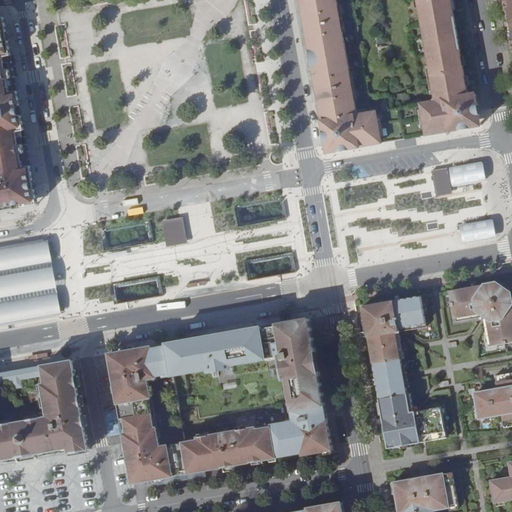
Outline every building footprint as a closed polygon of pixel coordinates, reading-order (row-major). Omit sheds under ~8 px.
[(297,0),(326,160),(402,147),(478,133),(454,0),(297,0)] [(34,205),(0,18),(0,58),(25,199),(34,205)] [(0,58),(0,203),(25,199),(0,58)] [(482,162),(449,167),(450,170),(451,178),(453,189),(485,183),(484,172),(482,165),(482,162)] [(452,193),(448,167),(431,170),(436,196),(452,193)] [(0,203),(0,211),(34,205),(25,199),(0,203)] [(178,217),(162,220),(166,241),(167,247),(187,243),(183,217),(178,217)] [(493,219),(460,225),(462,235),(463,244),(464,246),(496,241),(496,238),(495,230),(493,219)] [(51,278),(45,241),(0,249),(0,324),(58,314),(51,278)] [(450,291),(456,321),(485,316),(490,346),(511,342),(511,297),(511,293),(497,283),(477,287),(472,287),(450,291)] [(396,301),(364,306),(368,332),(369,336),(377,379),(378,385),(383,418),(385,424),(389,448),(402,446),(402,444),(412,442),(412,444),(447,438),(441,407),(421,411),(414,412),(414,408),(411,394),(408,395),(407,388),(403,366),(402,359),(405,359),(401,336),(400,332),(406,331),(427,327),(422,296),(400,300),(396,301)] [(310,319),(257,328),(222,334),(153,347),(155,355),(122,361),(144,482),(205,471),(224,467),(235,466),(303,454),(314,452),(314,454),(334,451),(310,319)] [(151,347),(111,354),(116,384),(117,392),(134,484),(144,482),(122,361),(155,355),(153,347),(151,347)] [(9,372),(0,373),(0,465),(25,461),(60,455),(90,450),(86,427),(77,377),(74,361),(66,362),(53,364),(9,372)] [(498,389),(476,393),(480,419),(502,415),(505,428),(511,426),(511,373),(496,376),(498,389)] [(511,477),(491,481),(495,503),(505,501),(511,500),(511,461),(509,462),(511,477)] [(421,478),(395,483),(397,494),(399,507),(401,507),(402,511),(434,511),(434,510),(448,508),(458,506),(459,506),(453,472),(430,476),(431,481),(422,483),(421,478)] [(344,511),(343,502),(310,508),(310,509),(295,511),(344,511)]
